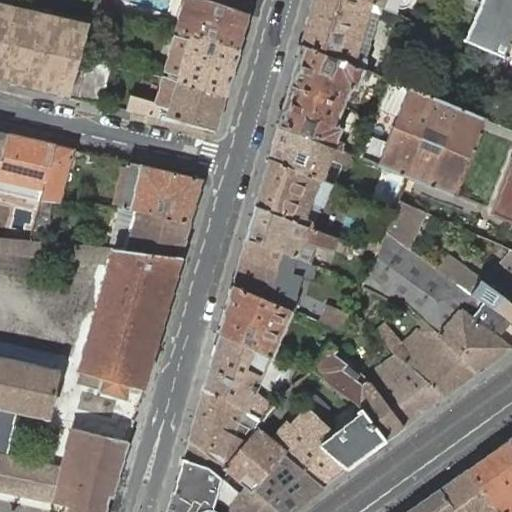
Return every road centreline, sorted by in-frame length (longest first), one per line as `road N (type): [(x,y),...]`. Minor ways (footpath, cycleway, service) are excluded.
road 1 (residential): [(233,164),(0,108)]
road 2 (tertiary): [(233,164),(176,366)]
road 3 (tertiary): [(352,511),(511,396)]
road 4 (tertiary): [(280,0),(233,164)]
road 5 (tertiary): [(176,366),(125,511)]
road 6 (unclassified): [(176,366),(169,436),(147,511)]
